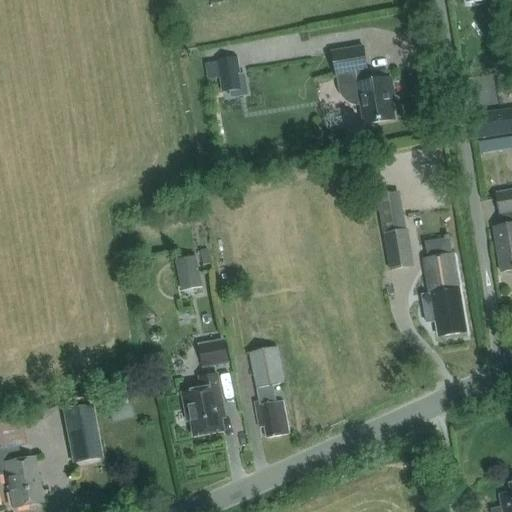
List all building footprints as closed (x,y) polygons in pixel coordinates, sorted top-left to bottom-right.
[(334,51),(338,76),(343,75),(344,85),(342,85),(343,91),(346,95),(349,98),(353,101),(357,102),(362,102),(365,124),(396,119),(392,93),(395,92),(393,77),(370,81),(369,71),(365,46),(334,51)] [(219,61),(206,63),(209,80),(222,78),(224,92),(230,91),(244,89),(242,75),(239,57),(219,60),(219,61)] [(511,109),(472,116),(476,140),(511,134),(511,109)] [(488,141),(490,152),(508,149),(506,138),(488,141)] [(501,228),(495,229),(500,262),(509,261),(511,270),(511,190),(496,192),(499,213),(501,228)] [(394,195),(378,198),(391,270),(407,268),(414,266),(408,231),(406,231),(401,232),(394,195)] [(429,304),(424,305),(427,323),(436,322),(439,337),(467,333),(454,256),(428,260),(424,260),(430,295),(427,296),(429,304)] [(198,257),(178,260),(183,288),(203,284),(198,257)] [(200,346),(204,368),(228,364),(224,342),(200,346)] [(286,382),(279,348),(250,354),(259,401),(256,402),(257,406),(256,407),(260,429),(266,427),(268,439),(289,434),(283,401),(274,403),(272,394),(268,395),(267,386),(286,382)] [(200,380),(202,392),(182,395),(185,409),(188,409),(194,438),(224,432),(220,409),(223,409),(217,377),(200,380)] [(127,392),(105,399),(109,412),(131,405),(127,392)] [(102,460),(92,406),(61,412),(71,466),(102,460)] [(17,448),(0,451),(0,474),(6,473),(13,509),(43,503),(33,458),(19,461),(17,448)] [(499,496),(502,507),(491,509),(491,511),(511,511),(511,482),(509,483),(511,493),(499,496)]
